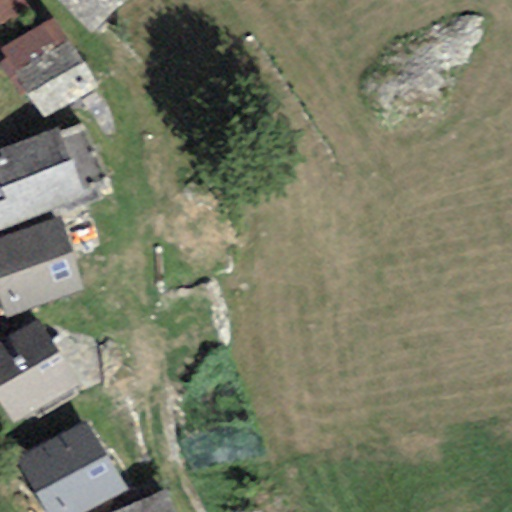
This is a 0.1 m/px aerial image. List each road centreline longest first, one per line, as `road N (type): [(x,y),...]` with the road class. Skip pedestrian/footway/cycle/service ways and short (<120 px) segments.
road 1 (track): [(128,147),(150,374)]
road 2 (track): [(150,374),(155,422),(188,511)]
